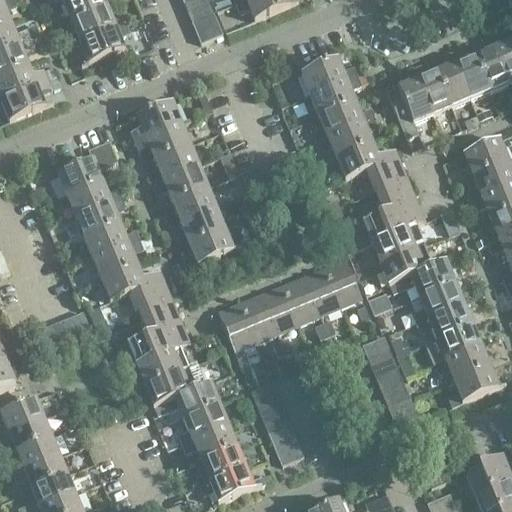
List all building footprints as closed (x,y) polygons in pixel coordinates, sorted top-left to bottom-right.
[(103,0),(77,0),(63,6),(72,27),(107,12),(103,1),(103,0)] [(205,0),(200,0),(184,8),(188,18),(210,9),(205,0)] [(231,0),(235,9),(256,0),(231,0)] [(285,0),(256,0),(235,9),(239,18),(249,14),(254,26),(290,11),(285,0)] [(13,3),(0,7),(0,32),(11,28),(6,16),(17,12),(13,3)] [(210,9),(188,18),(192,28),(214,19),(210,9)] [(107,12),(72,27),(80,48),(127,29),(123,19),(112,24),(107,12)] [(214,19),(192,28),(197,40),(218,30),(214,19)] [(11,28),(0,32),(0,57),(30,44),(26,35),(15,39),(11,28)] [(127,29),(80,48),(89,70),(125,55),(120,43),(131,38),(127,29)] [(218,30),(197,40),(200,48),(222,40),(218,30)] [(496,39),(488,42),(508,89),(511,87),(511,45),(500,51),(496,39)] [(30,44),(0,57),(0,81),(28,70),(23,58),(43,50),(40,41),(30,44)] [(486,57),(476,61),(491,96),(508,89),(488,42),(481,45),(486,57)] [(458,55),(453,57),(472,104),(491,96),(476,61),(463,66),(458,55)] [(448,72),(438,76),(453,112),(472,104),(453,57),(443,61),(448,72)] [(301,79),(310,101),(357,81),(353,72),(342,76),(337,64),(301,79)] [(28,70),(0,81),(0,103),(1,106),(56,83),(52,73),(32,81),(28,70)] [(420,70),(413,73),(432,120),(453,112),(438,76),(425,82),(420,70)] [(410,88),(398,93),(413,128),(414,128),(432,120),(413,73),(406,76),(410,88)] [(364,78),(357,81),(361,91),(368,88),(364,78)] [(357,81),(310,101),(319,122),(355,107),(350,95),(361,91),(357,81)] [(56,83),(1,106),(10,127),(46,112),(41,101),(60,93),(56,83)] [(398,93),(387,97),(406,144),(418,139),(414,128),(413,128),(398,93)] [(355,107),(319,122),(327,143),(374,123),(371,114),(359,119),(355,107)] [(130,139),(135,149),(181,129),(173,108),(137,123),(141,134),(130,139)] [(489,114),(476,119),(479,127),(492,121),(489,114)] [(477,129),(475,122),(462,127),(465,134),(477,129)] [(374,123),(327,143),(336,164),(372,149),(367,137),(378,133),(374,123)] [(181,129),(135,149),(138,159),(150,154),(154,165),(190,150),(181,129)] [(500,145),(453,164),(457,174),(468,170),(473,181),(509,167),(500,145)] [(88,156),(92,166),(57,180),(66,202),(102,187),(97,175),(118,167),(109,147),(88,156)] [(372,149),(336,164),(345,185),(367,177),(366,176),(399,163),(395,155),(377,162),(372,149)] [(148,182),(152,191),(199,172),(190,150),(154,165),(159,177),(148,182)] [(294,156),(283,161),(292,182),(303,178),(294,156)] [(283,161),(273,165),(282,187),(292,182),(283,161)] [(366,176),(367,177),(375,197),(407,184),(399,163),(366,176)] [(273,165),(262,169),(271,191),(282,187),(273,165)] [(466,198),(470,207),(511,190),(511,174),(509,167),(473,181),(478,193),(466,198)] [(262,169),(252,174),(261,196),(271,191),(262,169)] [(199,172),(152,191),(156,200),(167,196),(172,208),(208,193),(199,172)] [(252,174),(241,178),(250,200),(261,196),(252,174)] [(407,184),(375,197),(384,218),(416,205),(407,184)] [(102,187),(66,202),(75,223),(122,203),(118,194),(107,198),(102,187)] [(511,190),(470,207),(474,216),(485,212),(490,224),(511,214),(511,190)] [(165,224),(169,233),(216,214),(208,193),(172,208),(176,219),(165,224)] [(122,203),(75,223),(84,244),(120,229),(115,217),(126,213),(122,203)] [(336,204),(324,209),(328,217),(340,212),(336,204)] [(340,212),(328,217),(331,225),(343,220),(340,212)] [(216,214),(169,233),(173,243),(184,238),(189,250),(225,235),(216,214)] [(484,240),(488,249),(511,239),(511,214),(490,224),(495,235),(484,240)] [(452,215),(442,219),(450,240),(460,236),(452,215)] [(382,235),(385,243),(415,230),(412,223),(382,235)] [(120,229),(84,244),(92,265),(139,245),(135,236),(124,241),(120,229)] [(385,243),(371,249),(380,269),(424,251),(415,230),(385,243)] [(225,235),(189,250),(194,261),(183,266),(187,276),(234,256),(225,235)] [(511,239),(488,249),(492,259),(503,254),(507,266),(511,263),(511,239)] [(148,242),(139,245),(142,252),(151,248),(148,242)] [(139,245),(92,265),(101,287),(137,272),(132,259),(143,255),(139,245)] [(424,251),(380,269),(389,291),(433,273),(432,272),(424,251)] [(1,256),(0,256),(0,281),(10,277),(1,256)] [(511,277),(501,282),(505,291),(511,288),(511,263),(507,266),(511,276),(511,277)] [(345,265),(324,274),(340,313),(362,305),(345,265)] [(433,273),(389,291),(393,300),(414,291),(419,302),(455,288),(446,266),(432,272),(433,273)] [(181,267),(173,270),(176,279),(185,276),(181,267)] [(142,284),(137,272),(101,287),(110,308),(131,299),(131,298),(164,285),(160,277),(142,284)] [(324,274),(303,283),(319,322),(340,313),(324,274)] [(303,283),(282,292),(298,331),(319,322),(303,283)] [(131,298),(131,299),(140,319),(172,306),(164,285),(131,298)] [(412,319),(417,329),(464,309),(455,288),(419,302),(424,314),(412,319)] [(282,292),(261,301),(277,340),(298,331),(282,292)] [(261,301),(239,309),(256,349),(277,340),(261,301)] [(172,306),(140,319),(148,340),(180,327),(180,329),(182,329),(172,306)] [(218,318),(235,358),(256,349),(239,309),(218,318)] [(464,309),(417,329),(420,338),(431,333),(436,345),(472,330),(464,309)] [(370,325),(364,311),(356,315),(362,328),(370,325)] [(83,317),(72,322),(81,344),(92,339),(83,317)] [(72,322),(62,326),(71,348),(81,344),(72,322)] [(105,325),(94,330),(97,338),(109,332),(105,325)] [(62,326),(51,330),(60,352),(71,348),(62,326)] [(329,326),(322,329),(327,342),(335,339),(329,326)] [(322,329),(314,332),(320,345),(327,342),(322,329)] [(40,335),(49,357),(60,352),(51,330),(40,335)] [(430,361),(434,370),(481,351),(472,330),(436,345),(441,356),(430,361)] [(109,332),(97,338),(100,346),(112,340),(109,332)] [(0,398),(22,390),(18,382),(0,338),(0,398)] [(384,342),(362,351),(366,362),(388,353),(384,342)] [(150,363),(135,369),(145,391),(188,373),(176,343),(147,356),(150,363)] [(288,343),(280,346),(286,360),(294,356),(288,343)] [(280,346),(272,350),(278,363),(286,360),(280,346)] [(481,351),(434,370),(438,380),(449,375),(454,387),(490,372),(481,351)] [(388,353),(366,362),(371,373),(393,363),(388,353)] [(406,358),(398,362),(406,380),(415,376),(406,358)] [(245,361),(237,364),(243,377),(251,374),(245,361)] [(393,363),(371,373),(375,383),(397,374),(393,363)] [(188,373),(145,391),(153,413),(154,413),(157,420),(168,416),(164,408),(197,394),(206,390),(198,369),(188,373)] [(447,403),(452,413),(499,394),(490,372),(454,387),(459,399),(447,403)] [(397,374),(375,383),(379,394),(401,385),(397,374)] [(401,385),(379,394),(384,404),(406,395),(401,385)] [(164,408),(168,416),(178,412),(184,424),(220,409),(211,388),(206,390),(197,394),(164,408)] [(251,397),(255,408),(277,399),(273,388),(251,397)] [(406,395),(384,404),(388,415),(410,406),(406,395)] [(277,399),(255,408),(260,418),(281,409),(277,399)] [(0,441),(44,424),(36,404),(0,418),(6,431),(0,433),(0,441)] [(410,406),(388,415),(393,425),(414,416),(410,406)] [(177,439),(182,450),(228,430),(220,409),(184,424),(188,435),(177,439)] [(281,409),(260,418),(264,429),(286,420),(281,409)] [(414,416),(393,425),(397,436),(419,427),(414,416)] [(286,420),(264,429),(268,440),(290,431),(286,420)] [(44,424),(0,441),(0,448),(1,450),(12,445),(16,457),(52,442),(44,424)] [(228,430),(182,450),(185,458),(196,454),(201,467),(237,452),(228,430)] [(290,431),(268,440),(273,450),(295,441),(290,431)] [(295,441),(273,450),(277,461),(299,452),(295,441)] [(10,473),(13,480),(60,461),(52,442),(16,457),(21,468),(10,473)] [(195,482),(199,492),(246,473),(237,452),(201,467),(206,477),(195,482)] [(299,452),(277,461),(282,471),(303,462),(299,452)] [(60,461),(13,480),(16,488),(27,483),(32,495),(68,480),(60,461)] [(466,480),(475,502),(511,487),(511,486),(511,476),(508,478),(502,463),(479,472),(480,475),(466,480)] [(423,476),(431,494),(444,489),(437,470),(423,476)] [(246,473),(199,492),(203,501),(214,497),(219,509),(255,494),(256,494),(264,491),(261,483),(252,487),(246,473)] [(37,506),(23,511),(43,511),(75,499),(68,480),(32,495),(37,506)] [(511,487),(475,502),(479,511),(509,511),(511,511),(511,487)] [(80,511),(75,499),(43,511),(80,511)] [(449,499),(427,508),(428,511),(451,511),(454,511),(449,499)] [(365,509),(366,511),(390,511),(392,511),(387,500),(365,509)]
